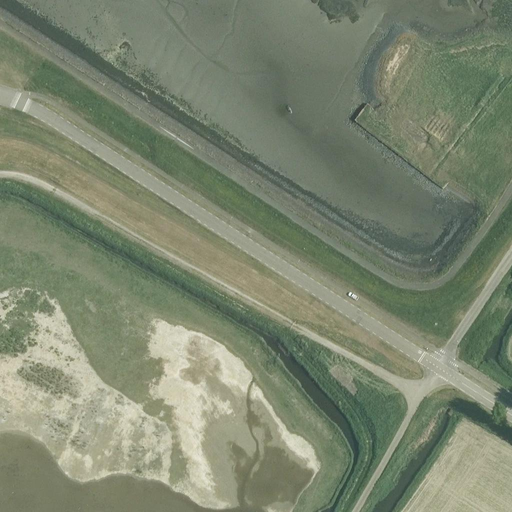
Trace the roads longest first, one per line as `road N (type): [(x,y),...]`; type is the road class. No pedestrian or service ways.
road 1 (unclassified): [(438,367),(75,132),(0,95)]
road 2 (unclassified): [(420,398),(42,188),(0,178)]
road 3 (unclassified): [(438,367),(511,257)]
road 4 (unclassified): [(353,511),(420,398)]
